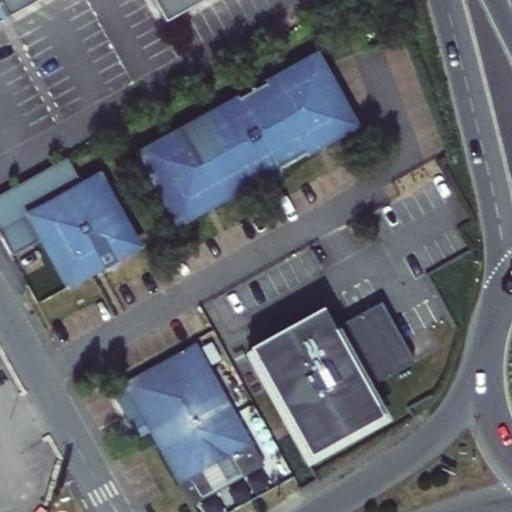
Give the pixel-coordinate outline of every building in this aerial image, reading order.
[(0,0),(0,20),(36,0),(0,0)] [(206,0),(143,0),(157,26),(206,0)] [(239,189),(252,182),(255,184),(259,185),(262,185),(263,185),(272,178),(272,170),(348,128),(308,57),(128,158),(168,230),(239,189)] [(80,277),(91,271),(94,274),(97,275),(101,275),(107,271),(109,261),(127,251),(88,181),(17,219),(56,290),(80,277)] [(252,182),(239,189),(243,196),(262,185),(259,185),(255,184),(252,182)] [(91,271),(80,277),(83,284),(101,275),(97,275),(94,274),(91,271)] [(249,351),(310,460),(383,419),(365,388),(414,361),(381,302),(333,329),(321,335),(308,335),(308,330),(303,321),(249,351)] [(254,466),(188,349),(121,387),(186,504),(254,466)]
